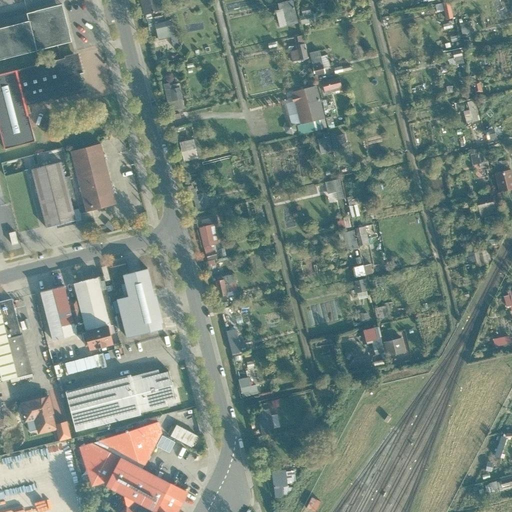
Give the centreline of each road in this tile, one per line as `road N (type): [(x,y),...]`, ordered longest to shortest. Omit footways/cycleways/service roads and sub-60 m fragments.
road 1 (residential): [(202,511),(222,468),(226,434),(175,233)]
road 2 (residential): [(175,233),(116,0)]
road 3 (residential): [(0,277),(175,233)]
